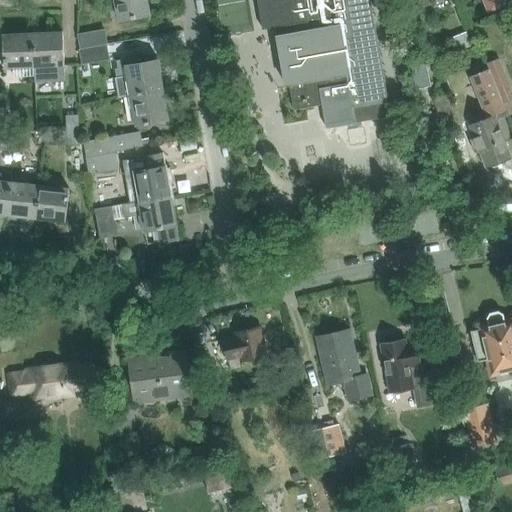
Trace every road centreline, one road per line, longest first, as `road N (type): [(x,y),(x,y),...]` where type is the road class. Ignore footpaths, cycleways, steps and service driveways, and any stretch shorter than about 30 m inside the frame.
road 1 (residential): [(240,290),(188,0)]
road 2 (residential): [(240,290),(511,229)]
road 3 (residential): [(138,301),(0,291)]
